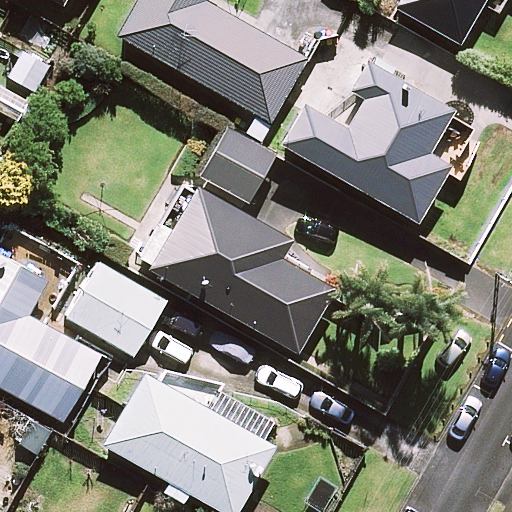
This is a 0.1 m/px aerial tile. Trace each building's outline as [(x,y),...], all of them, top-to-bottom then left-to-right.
[(133,0),(113,38),(267,123),(305,55),(205,0),(133,0)] [(394,0),(389,10),(459,49),(485,0),(394,0)] [(344,127),(296,101),(273,141),(415,220),(445,166),(424,155),(451,106),(378,66),(344,127)] [(269,157),(217,129),(190,177),(242,206),(269,157)] [(291,247),(182,187),(139,266),(296,353),(328,295),(280,268),(291,247)] [(51,275),(0,246),(0,390),(62,424),(98,360),(26,320),(51,275)] [(160,302),(92,265),(61,321),(129,358),(160,302)] [(228,511),(271,436),(146,367),(103,445),(223,511),(228,511)]
